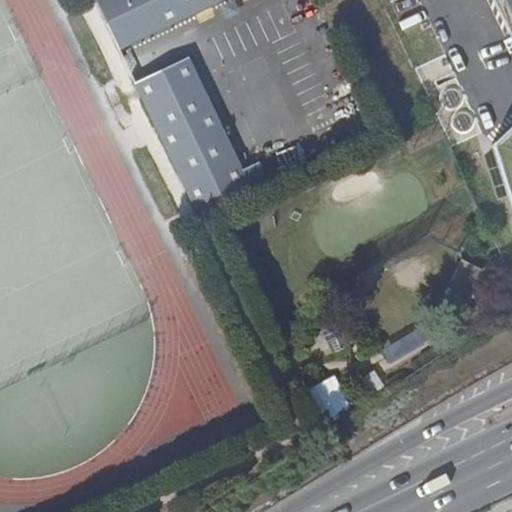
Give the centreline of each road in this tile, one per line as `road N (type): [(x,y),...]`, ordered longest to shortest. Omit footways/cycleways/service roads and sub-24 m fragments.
road 1 (trunk): [(511,376),(427,417),(293,511)]
road 2 (trunk): [(511,449),(384,511)]
